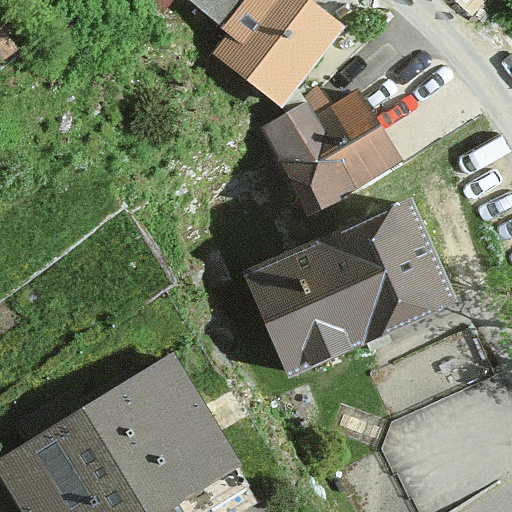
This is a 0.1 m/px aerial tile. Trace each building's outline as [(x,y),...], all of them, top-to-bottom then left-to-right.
[(253,0),(141,0),(162,18),(177,0),(183,0),(224,34),(253,0)] [(345,39),(290,0),(253,0),(224,34),(206,59),(281,119),(345,39)] [(401,174),(355,94),(263,147),(309,227),(401,174)] [(460,324),(412,213),(240,285),(287,397),(460,324)] [(10,480),(30,511),(256,511),(266,506),(180,372),(10,480)]
